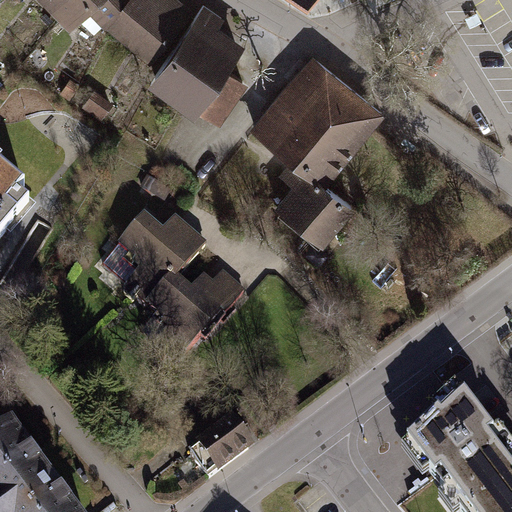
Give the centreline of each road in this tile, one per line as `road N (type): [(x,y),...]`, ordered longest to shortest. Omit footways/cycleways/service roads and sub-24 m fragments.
road 1 (residential): [(308,436),(511,284)]
road 2 (residential): [(0,345),(145,511)]
road 3 (residential): [(333,54),(511,181)]
road 4 (residential): [(333,54),(367,30),(452,0)]
road 5 (residential): [(206,511),(308,436)]
